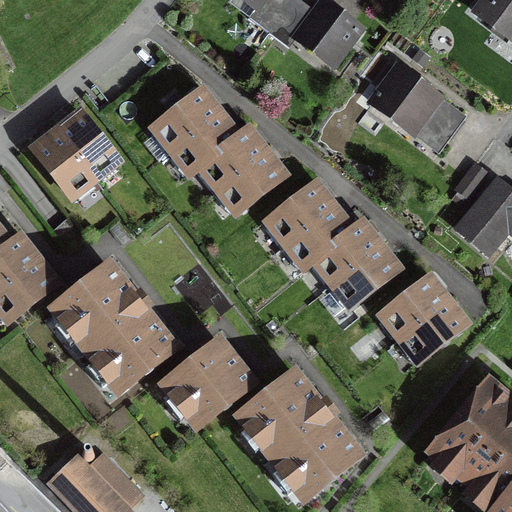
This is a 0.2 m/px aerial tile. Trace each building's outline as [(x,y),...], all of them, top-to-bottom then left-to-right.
[(231,0),(251,16),(264,0),(231,0)] [(280,49),(307,17),(286,0),(264,0),(247,22),(280,49)] [(511,55),(511,0),(483,0),(467,23),(511,55)] [(330,76),(362,38),(320,3),(307,17),(288,41),(330,76)] [(438,161),(467,120),(396,69),(366,110),(438,161)] [(237,141),(224,124),(214,112),(199,93),(153,128),(190,177),(201,169),(236,215),(285,177),(272,161),(263,149),(249,131),(237,141)] [(80,115),(65,128),(52,138),(35,152),(72,199),(118,163),(80,115)] [(490,184),(473,171),(452,198),(469,211),(490,184)] [(353,235),(340,217),(331,206),(315,186),(269,222),(306,270),(317,262),(352,308),(401,271),(387,253),(378,242),(365,225),(353,235)] [(511,202),(493,187),(452,240),(488,268),(506,246),(511,251),(511,202)] [(0,311),(8,322),(57,285),(44,268),(35,257),(21,239),(9,248),(0,236),(0,311)] [(139,308),(111,271),(57,312),(120,394),(174,352),(139,308)] [(455,310),(446,298),(428,276),(379,317),(418,365),(468,325),(455,310)] [(214,350),(163,389),(195,432),(255,386),(223,344),(214,350)] [(511,511),(511,391),(489,373),(424,452),(435,461),(430,467),(452,484),(457,478),(468,488),(463,494),(485,511),(511,511)] [(299,503),(359,458),(324,413),(297,376),(237,421),(299,503)] [(121,511),(70,464),(43,493),(62,511),(121,511)]
